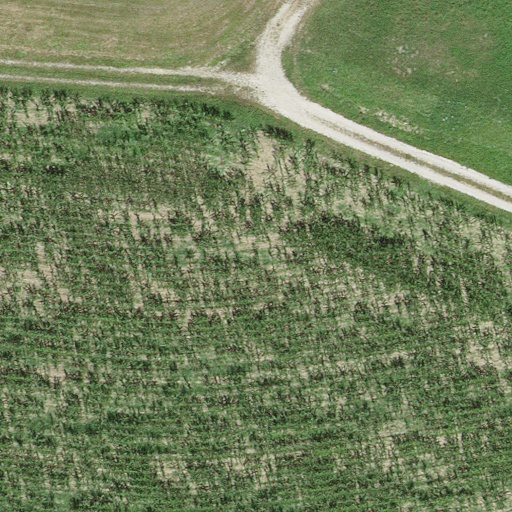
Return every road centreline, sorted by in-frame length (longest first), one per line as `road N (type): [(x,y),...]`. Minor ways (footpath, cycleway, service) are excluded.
road 1 (track): [(0,67),(262,79),(267,41),(296,0)]
road 2 (track): [(511,203),(296,114),(262,79)]
